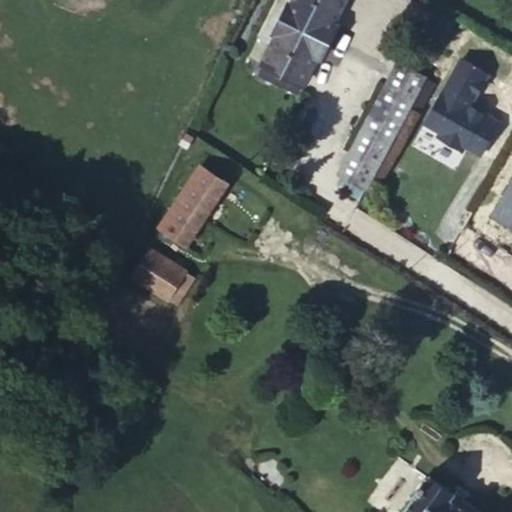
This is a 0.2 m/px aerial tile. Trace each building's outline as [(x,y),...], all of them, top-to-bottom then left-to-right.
[(255,61),(291,82),(307,52),(312,55),(327,30),(320,24),(334,0),(280,0),(263,31),(268,34),(255,61)] [(374,184),(424,69),(394,57),(342,173),(374,184)] [(498,77),(472,62),(434,126),(450,135),(447,139),(472,154),(474,149),(490,158),(509,126),(480,108),(498,77)] [(0,200),(26,216),(34,203),(113,255),(123,240),(44,188),(51,174),(0,142),(0,200)] [(225,183),(197,166),(160,228),(187,244),(225,183)] [(511,190),(496,218),(511,228),(511,190)] [(152,249),(132,278),(165,301),(166,300),(184,275),(185,273),(152,249)] [(184,275),(166,300),(173,306),(191,281),(184,275)] [(444,511),(449,505),(420,486),(401,511),(444,511)]
